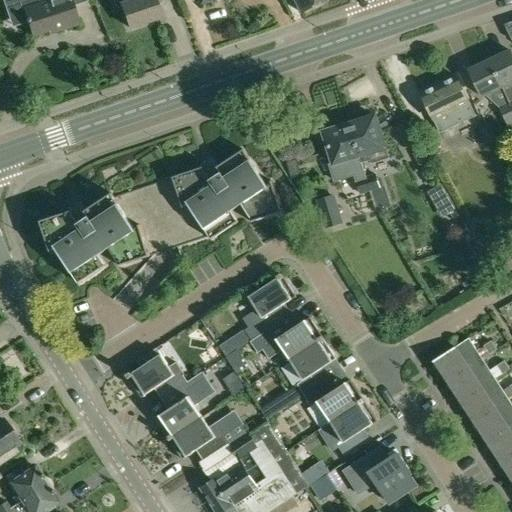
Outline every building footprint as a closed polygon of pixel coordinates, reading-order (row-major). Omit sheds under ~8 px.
[(37,0),(2,0),(11,26),(28,21),(33,37),(55,30),(55,32),(78,25),(72,7),(87,2),(86,0),(50,0),(39,4),(37,0)] [(112,0),(116,8),(121,6),(129,29),(161,18),(156,4),(161,2),(160,0),(112,0)] [(292,0),(299,13),(324,0),(292,0)] [(511,54),(511,52),(490,61),(511,108),(511,22),(505,25),(511,39),(511,54)] [(511,108),(490,61),(469,71),(481,98),(486,96),(498,106),(508,127),(511,125),(511,108)] [(422,94),(435,121),(440,133),(475,116),(457,78),(422,94)] [(375,117),(350,125),(362,163),(370,160),(371,165),(389,159),(375,117)] [(350,125),(324,133),(337,175),(354,170),(352,166),(362,163),(350,125)] [(433,164),(443,159),(436,146),(426,151),(433,164)] [(413,155),(423,174),(434,169),(423,149),(413,155)] [(204,168),(114,198),(112,195),(86,212),(84,209),(73,216),(72,212),(41,222),(51,253),(52,253),(52,252),(56,249),(80,285),(106,267),(100,256),(110,249),(120,266),(120,267),(209,237),(212,241),(238,223),(231,212),(242,205),(252,221),(251,222),(252,223),(282,213),(272,182),(271,183),(272,183),(268,186),(244,151),(218,168),(216,165),(205,172),(204,168)] [(292,181),(302,178),(296,160),(287,163),(292,181)] [(377,174),(367,177),(371,192),(381,189),(377,174)] [(360,191),(347,195),(354,219),(356,219),(359,228),(387,220),(380,210),(377,211),(374,200),(371,192),(367,177),(356,181),(360,191)] [(333,196),(317,201),(325,228),(342,223),(333,196)] [(450,197),(436,206),(443,218),(457,209),(450,197)] [(257,310),(243,319),(249,328),(245,331),(252,341),(285,320),(278,309),(291,301),(296,297),(283,276),(282,275),(278,277),(279,279),(249,298),(257,310)] [(285,320),(252,341),(251,342),(259,353),(263,350),(269,360),(284,350),(290,361),(324,339),(310,318),(304,322),(292,330),(285,320)] [(324,339),(290,361),(303,381),(297,385),(305,396),(326,383),(319,372),(331,364),(337,360),(324,339)] [(469,339),(434,362),(434,363),(446,380),(482,358),(469,339)] [(489,354),(497,349),(492,341),(484,346),(489,354)] [(131,373),(127,376),(128,377),(142,399),(148,395),(160,386),(167,397),(188,383),(181,372),(175,376),(161,355),(132,375),(131,373)] [(482,358),(446,380),(460,402),(496,380),(482,358)] [(510,369),(505,361),(498,366),(503,374),(510,369)] [(162,415),(156,419),(169,440),(202,418),(195,406),(216,393),(203,373),(188,383),(167,397),(174,407),(162,415)] [(496,380),(460,402),(472,421),(509,399),(496,380)] [(326,383),(305,396),(312,407),(318,403),(331,423),(364,401),(351,381),(332,393),(326,383)] [(511,404),(509,399),(472,421),(485,441),(511,424),(511,404)] [(364,401),(331,423),(344,443),(338,447),(345,458),(366,445),(359,434),(372,426),(378,422),(364,401)] [(260,410),(267,420),(277,414),(270,404),(260,410)] [(202,418),(169,440),(183,461),(201,448),(208,459),(228,446),(231,449),(250,436),(251,435),(234,411),(210,428),(202,418)] [(0,478),(1,477),(0,475),(0,464),(18,453),(15,448),(20,445),(4,421),(0,423),(0,478)] [(228,446),(208,459),(201,464),(212,480),(201,488),(217,511),(270,511),(290,499),(293,497),(310,486),(269,423),(252,434),(251,435),(250,436),(231,449),(228,446)] [(511,424),(485,441),(497,460),(511,451),(511,424)] [(511,451),(497,460),(511,482),(511,451)] [(374,452),(343,472),(359,495),(377,483),(390,504),(417,486),(409,474),(411,473),(399,454),(382,465),(374,452)] [(8,483),(21,503),(47,486),(34,467),(8,483)] [(89,484),(66,494),(70,504),(93,494),(89,484)] [(47,486),(21,503),(11,509),(13,511),(20,511),(25,509),(27,511),(44,511),(58,503),(47,486)] [(6,501),(0,505),(0,511),(6,511),(11,509),(6,501)]
